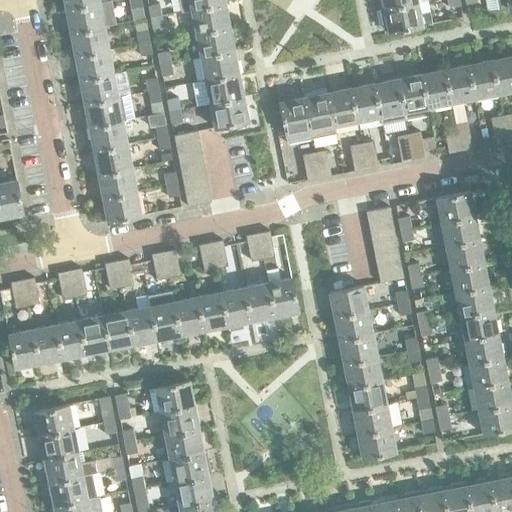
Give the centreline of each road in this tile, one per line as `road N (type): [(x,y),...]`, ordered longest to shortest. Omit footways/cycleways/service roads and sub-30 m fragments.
road 1 (residential): [(68,247),(511,164)]
road 2 (residential): [(68,247),(24,0)]
